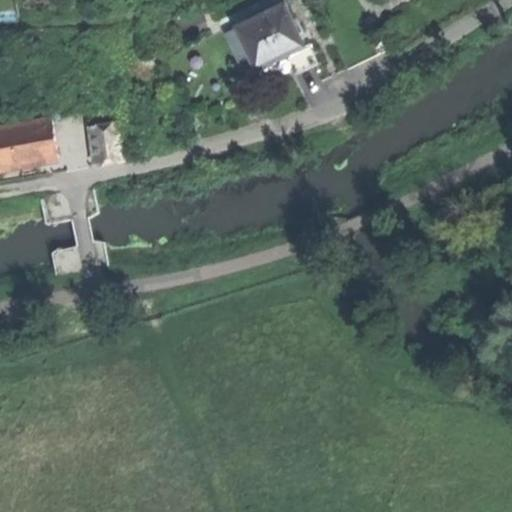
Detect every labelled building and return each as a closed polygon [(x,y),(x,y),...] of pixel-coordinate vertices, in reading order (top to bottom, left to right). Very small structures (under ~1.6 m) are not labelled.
[(348,0),(322,13),(349,68),(381,53),(355,0),(348,0)] [(286,55),(304,46),(285,5),(239,27),(256,63),(273,55),(275,60),(280,57),(286,55)] [(311,43),(304,46),(286,55),(296,75),(321,63),(311,43)] [(0,129),(0,171),(25,167),(61,160),(53,120),(0,129)] [(91,129),(97,165),(126,160),(120,124),(91,129)] [(53,249),(58,274),(85,269),(81,244),(53,249)]
